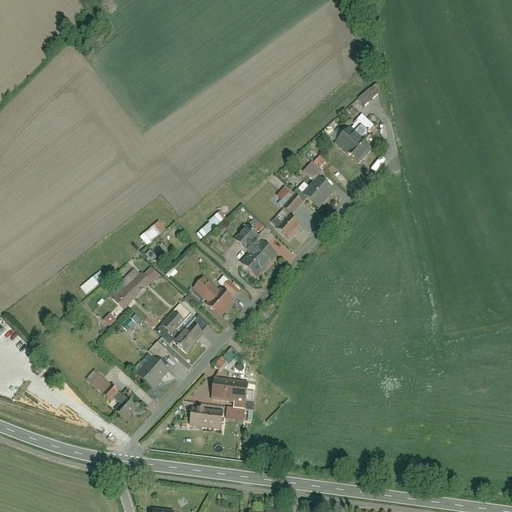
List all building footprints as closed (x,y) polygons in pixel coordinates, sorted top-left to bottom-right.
[(376,85),(360,100),(367,107),(383,92),(376,85)] [(357,102),(349,111),(354,116),(363,106),(357,102)] [(376,128),(364,116),(351,130),(364,142),(376,128)] [(351,130),(338,144),(361,165),(374,150),(364,142),(351,130)] [(329,163),(322,158),(315,165),(322,171),(329,163)] [(315,165),(313,164),(305,173),(316,183),(320,178),(325,174),(322,171),(315,165)] [(316,183),(306,195),(322,209),(336,192),(320,178),(316,183)] [(278,205),(284,210),(297,197),(295,195),(291,191),(278,205)] [(304,204),(308,200),(298,191),(295,195),(297,197),(303,202),(304,204)] [(297,197),(284,210),(291,216),(303,202),(297,197)] [(272,224),(278,230),(291,216),(284,210),(272,224)] [(291,216),(278,230),(291,240),(303,227),(291,216)] [(266,230),(255,220),(251,225),(262,235),(266,230)] [(160,222),(142,237),(149,246),(167,231),(160,222)] [(260,237),(248,227),(235,242),(247,252),(255,243),(260,237)] [(251,256),(243,265),(259,279),(278,257),(262,243),(259,247),(251,256)] [(247,252),(251,256),(259,247),(255,243),(247,252)] [(144,274),(153,284),(161,277),(151,267),(144,274)] [(120,284),(127,290),(142,276),(135,269),(120,284)] [(102,271),(82,287),(88,295),(108,279),(102,271)] [(127,290),(116,300),(126,310),(153,284),(144,274),(142,276),(127,290)] [(206,278),(195,290),(210,304),(221,292),(206,278)] [(241,293),(230,282),(224,289),(236,299),(241,293)] [(208,306),(222,319),(236,303),(222,291),(221,292),(210,304),(208,306)] [(183,305),(175,313),(186,323),(193,315),(183,305)] [(110,328),(117,321),(110,313),(103,320),(110,328)] [(186,323),(175,313),(163,326),(174,336),(186,323)] [(136,324),(130,319),(122,327),(128,333),(136,324)] [(202,319),(179,344),(189,354),(213,329),(202,319)] [(157,333),(171,346),(177,339),(174,336),(163,326),(157,333)] [(222,372),(229,360),(221,356),(214,368),(222,372)] [(170,373),(154,359),(139,377),(155,391),(170,373)] [(88,382),(106,397),(113,388),(95,373),(88,382)] [(250,384),(216,380),(214,400),(235,403),(247,404),(250,384)] [(113,388),(106,397),(113,403),(116,399),(120,394),(113,388)] [(120,394),(116,399),(125,407),(129,402),(120,394)] [(138,409),(129,402),(125,407),(119,414),(128,421),(138,409)] [(226,413),(193,409),(191,427),(224,431),(226,413)]
